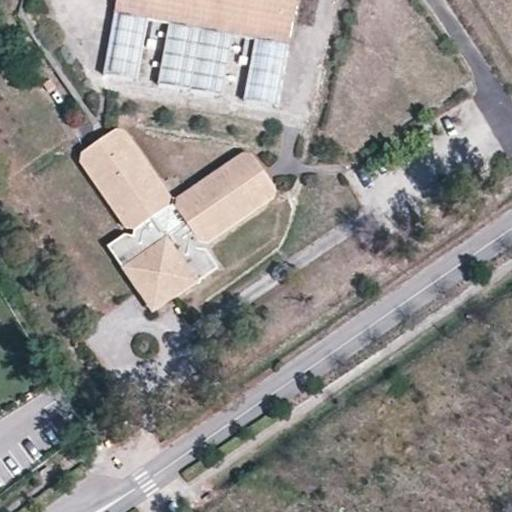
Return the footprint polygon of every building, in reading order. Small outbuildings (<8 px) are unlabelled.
[(294,0),(113,0),(112,13),(145,19),(167,22),(230,34),(253,38),(287,43),(294,0)] [(145,19),(112,13),(101,72),(133,79),(145,19)] [(218,93),(230,34),(167,22),(158,84),(218,93)] [(276,103),(287,43),(253,38),(243,99),(276,103)] [(109,250),(137,291),(159,276),(170,291),(174,298),(217,266),(207,249),(199,250),(198,241),(210,242),(271,197),(272,181),(252,154),(237,153),(176,197),(174,210),(184,224),(164,238),(151,220),(168,206),(168,192),(125,134),(108,129),(82,148),(79,166),(124,228),(133,232),(134,236),(118,237),(107,246),(109,250)] [(159,276),(137,291),(152,314),(174,298),(170,291),(159,276)]
